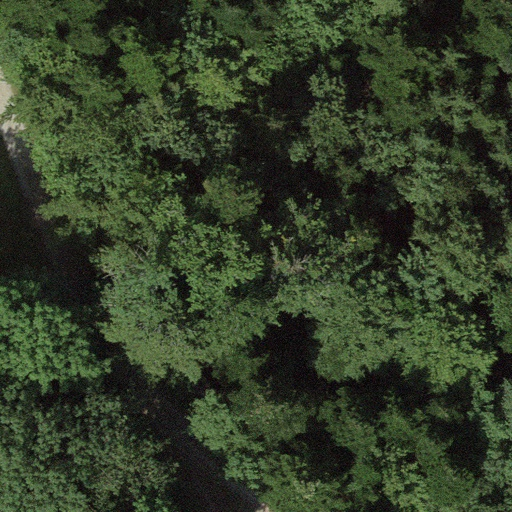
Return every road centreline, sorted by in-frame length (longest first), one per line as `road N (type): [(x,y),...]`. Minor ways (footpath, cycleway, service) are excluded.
road 1 (track): [(0,68),(38,193),(186,511)]
road 2 (track): [(285,511),(115,367)]
